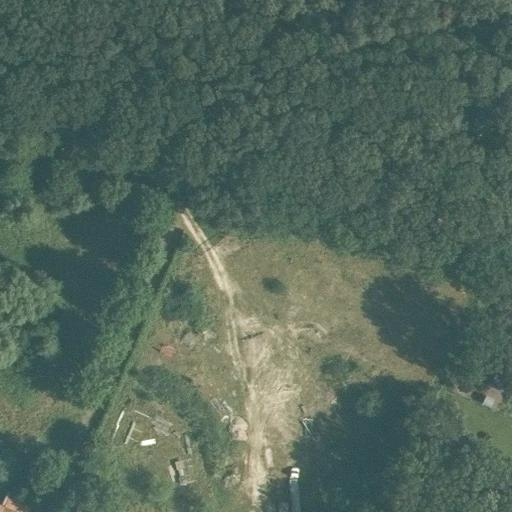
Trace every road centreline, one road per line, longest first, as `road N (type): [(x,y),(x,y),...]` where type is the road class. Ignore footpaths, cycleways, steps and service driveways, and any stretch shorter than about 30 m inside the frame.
road 1 (track): [(0,139),(367,213),(511,256)]
road 2 (track): [(194,176),(47,511)]
